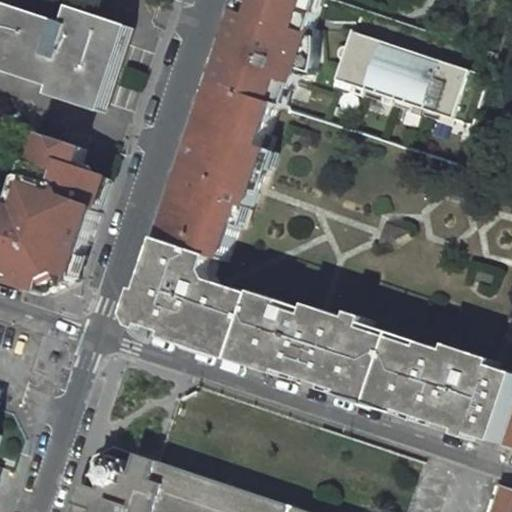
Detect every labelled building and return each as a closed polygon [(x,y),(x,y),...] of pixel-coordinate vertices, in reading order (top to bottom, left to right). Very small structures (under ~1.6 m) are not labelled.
[(248,0),(220,85),(228,87),(280,105),(290,108),(301,75),(304,66),(318,70),(321,57),(322,42),(320,29),(317,28),(326,0),(248,0)] [(101,112),(129,27),(77,9),(72,26),(0,2),(0,60),(61,80),(55,96),(101,112)] [(476,127),(493,76),(355,33),(350,49),(345,50),(342,55),(342,61),(345,64),(337,90),(355,95),(357,89),(369,93),(367,99),(383,104),(385,98),(398,102),(396,108),(413,114),(415,107),(428,111),(426,118),(443,123),(445,117),(457,121),(476,127)] [(318,70),(304,66),(301,75),(317,75),(318,70)] [(254,210),(273,150),(266,148),(280,105),(228,87),(218,115),(209,112),(200,141),(202,142),(196,160),(194,159),(172,226),(180,229),(176,243),(167,240),(157,270),(162,272),(155,291),(151,290),(144,311),(149,313),(153,322),(152,328),(183,338),(185,334),(227,348),(225,352),(242,358),(244,353),(293,370),(291,374),(352,395),(354,390),(410,409),(409,414),(505,446),(511,424),(511,372),(432,346),(431,350),(373,331),(375,326),(319,308),(315,318),(292,311),(294,305),(264,295),(263,297),(220,282),(217,273),(221,259),(229,262),(247,208),(254,210)] [(457,121),(445,117),(443,123),(455,127),(457,121)] [(97,234),(104,211),(121,160),(91,150),(86,149),(48,136),(38,166),(42,167),(28,209),(23,210),(0,202),(0,277),(31,287),(54,295),(81,281),(82,279),(93,245),(97,234)] [(310,511),(162,463),(158,461),(144,457),(142,461),(133,458),(131,463),(117,459),(105,464),(100,479),(95,477),(91,487),(87,485),(78,511),(310,511)] [(511,511),(511,490),(500,486),(491,511),(511,511)]
